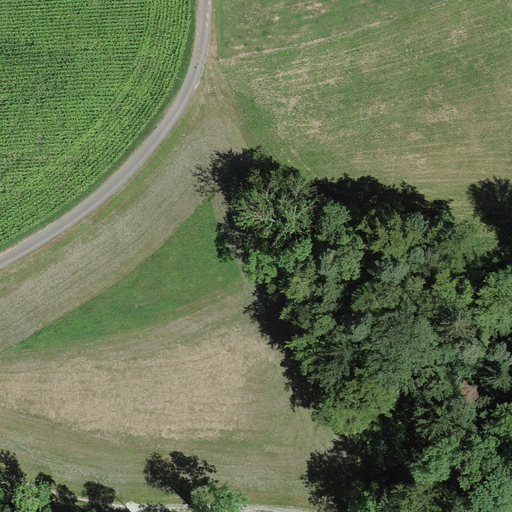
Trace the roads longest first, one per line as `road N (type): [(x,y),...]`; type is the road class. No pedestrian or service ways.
road 1 (track): [(0,261),(103,193),(168,122),(192,80),(206,0)]
road 2 (track): [(0,473),(116,503),(258,501),(314,511)]
